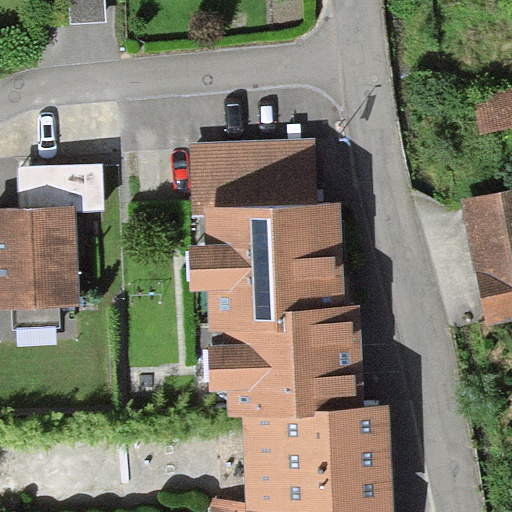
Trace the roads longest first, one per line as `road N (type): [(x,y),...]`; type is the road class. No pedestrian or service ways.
road 1 (residential): [(459,511),(369,63)]
road 2 (residential): [(369,63),(31,88),(0,100)]
